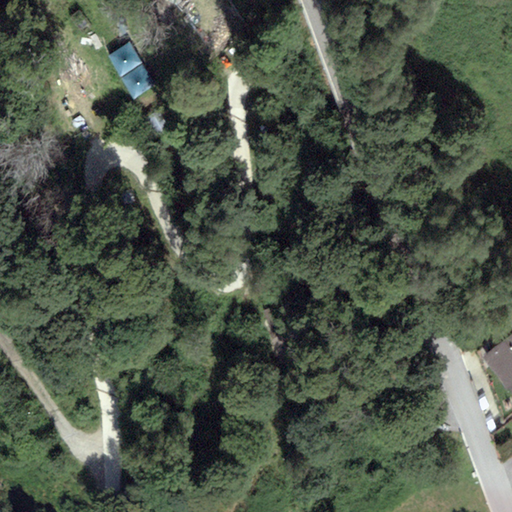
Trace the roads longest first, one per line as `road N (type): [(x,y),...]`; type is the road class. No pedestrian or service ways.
road 1 (track): [(115,511),(95,345),(100,154),(121,147),(131,156),(196,270),(224,278),(242,259),(237,80),(250,64),(263,69),(357,186),(389,199)]
road 2 (tertiary): [(311,0),(507,511)]
road 3 (track): [(0,333),(76,445),(108,446)]
